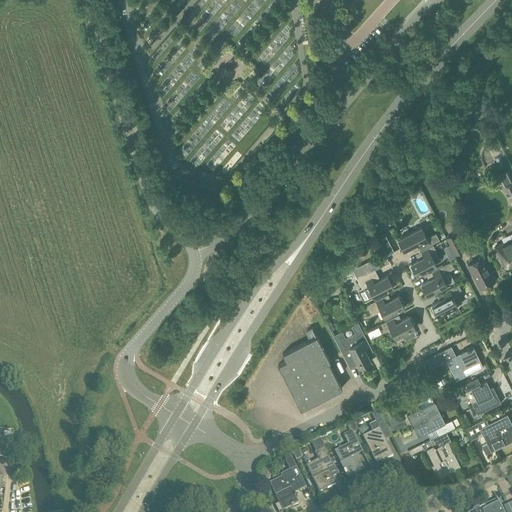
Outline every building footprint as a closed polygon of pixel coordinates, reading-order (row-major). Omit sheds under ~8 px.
[(471,112),(482,107),(476,95),(457,104),(464,119),(471,112)] [(511,204),(511,178),(508,170),(497,176),(511,205),(511,204)] [(384,212),(372,228),(373,228),(379,232),(390,216),(384,212)] [(426,238),(420,227),(397,239),(403,250),(417,243),(420,249),(438,239),(435,234),(426,238)] [(464,251),(455,233),(446,237),(455,255),(464,251)] [(394,251),(385,234),(377,237),(386,255),(394,251)] [(511,240),(497,248),(505,265),(511,261),(511,240)] [(436,264),(432,257),(437,254),(432,245),(421,251),(423,256),(410,263),(416,275),(436,264)] [(389,262),(384,253),(379,256),(383,265),(389,262)] [(467,265),(480,289),(488,284),(486,281),(490,279),(486,270),(489,268),(483,256),(467,265)] [(453,281),(448,270),(453,267),(450,261),(431,271),(434,276),(421,283),(427,295),(453,281)] [(369,272),(375,269),(372,263),(359,269),(362,275),(368,272),(369,272)] [(362,275),(357,278),(362,288),(358,290),(364,302),(373,297),(393,287),(387,275),(374,282),(369,272),(368,272),(362,275)] [(445,297),(432,304),(438,315),(457,305),(458,306),(463,303),(459,295),(457,291),(460,289),(457,284),(442,291),(445,297)] [(372,315),(375,313),(381,310),(384,317),(404,307),(398,295),(384,302),(382,297),(367,305),(372,315)] [(403,338),(401,334),(414,327),(408,316),(395,323),(392,317),(381,323),(386,333),(391,330),(395,337),(397,341),(403,338)] [(357,362),(359,367),(370,361),(364,348),(369,345),(358,323),(352,326),(355,333),(345,339),(341,332),(333,336),(349,366),(357,362)] [(278,365),(301,409),(342,388),(328,363),(330,362),(312,327),(310,328),(311,329),(306,331),(310,339),(282,354),(286,361),(278,365)] [(456,356),(451,346),(436,354),(441,364),(447,361),(457,381),(467,376),(464,370),(480,362),(473,347),(471,348),(467,350),(456,356)] [(476,400),(472,403),(474,406),(473,406),(478,415),(501,402),(495,391),(493,386),(490,388),(487,381),(481,384),(477,378),(463,385),(467,392),(471,390),(476,400)] [(440,435),(447,432),(455,428),(452,421),(443,426),(432,404),(422,409),(422,408),(407,416),(418,438),(437,429),(440,435)] [(486,419),(465,429),(470,440),(476,437),(474,433),(481,429),(488,444),(492,451),(495,449),(511,440),(511,424),(508,416),(489,425),(486,419)] [(369,426),(373,433),(364,438),(376,463),(386,458),(387,459),(393,456),(384,438),(390,435),(382,419),(369,426)] [(447,432),(440,435),(431,440),(434,445),(426,449),(434,464),(432,465),(435,471),(437,470),(438,472),(437,472),(440,478),(446,475),(445,474),(448,473),(446,470),(449,469),(453,467),(451,464),(458,460),(448,442),(451,440),(447,432)] [(336,451),(334,452),(347,479),(364,471),(356,456),(362,453),(353,433),(344,438),(345,441),(334,447),(336,451)] [(0,458),(18,460),(19,448),(13,447),(14,440),(0,438),(0,458)] [(322,444),(320,439),(311,444),(313,448),(322,444)] [(315,453),(318,460),(306,466),(319,493),(335,485),(327,468),(333,465),(325,448),(315,453)] [(284,477),(270,485),(280,504),(275,506),(278,511),(281,511),(286,510),(298,504),(293,493),(299,490),(300,492),(306,488),(296,468),(291,459),(285,462),(290,471),(282,475),(284,477)] [(503,511),(498,499),(471,511),(503,511)]
